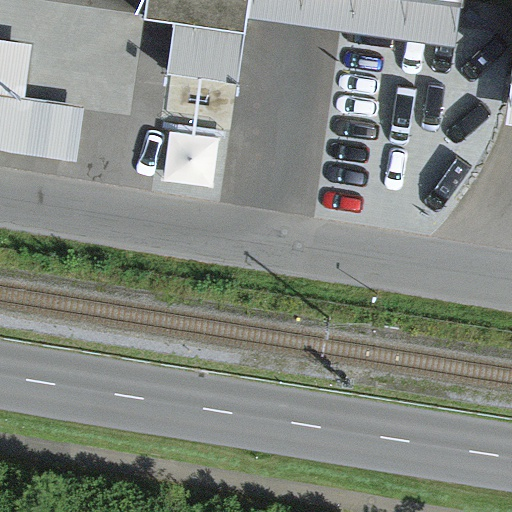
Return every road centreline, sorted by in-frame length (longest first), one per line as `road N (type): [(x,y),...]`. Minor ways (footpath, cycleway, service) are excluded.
road 1 (residential): [(0,184),(511,275)]
road 2 (primary): [(0,374),(511,457)]
